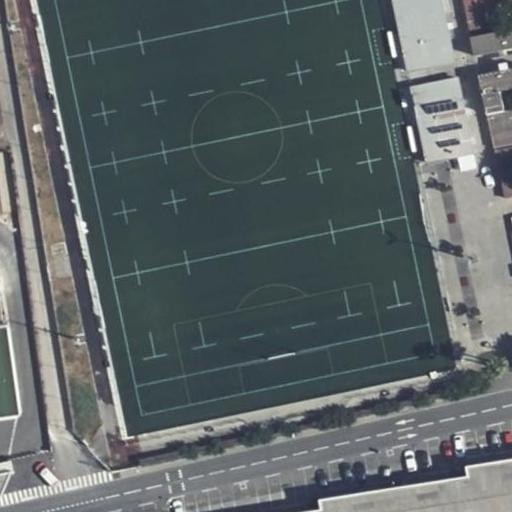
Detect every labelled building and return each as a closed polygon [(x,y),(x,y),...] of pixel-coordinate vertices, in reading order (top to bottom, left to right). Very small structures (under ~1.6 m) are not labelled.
[(448,0),(398,0),(405,68),(455,63),(448,0)] [(511,0),(466,0),(468,13),(511,6),(511,0)] [(511,27),(475,32),(477,52),(511,47),(511,27)] [(511,67),(484,71),(488,110),(505,109),(503,86),(511,85),(511,67)] [(479,166),(463,75),(413,84),(426,162),(461,156),(463,168),(479,166)] [(496,144),(511,141),(511,94),(506,95),(508,111),(491,114),(496,144)] [(0,415),(17,413),(3,325),(0,325),(0,415)] [(511,511),(511,457),(466,465),(467,474),(320,499),(321,508),(295,511),(511,511)]
